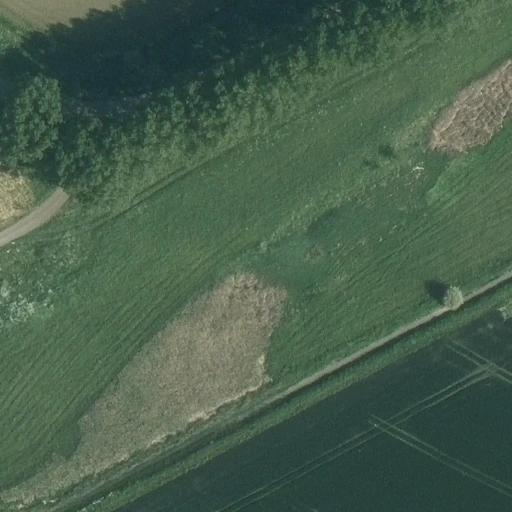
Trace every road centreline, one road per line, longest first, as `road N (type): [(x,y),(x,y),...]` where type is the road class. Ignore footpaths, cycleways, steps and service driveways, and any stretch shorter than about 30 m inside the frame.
road 1 (unclassified): [(359,0),(126,109),(57,107),(0,86)]
road 2 (track): [(0,240),(77,181),(97,111)]
